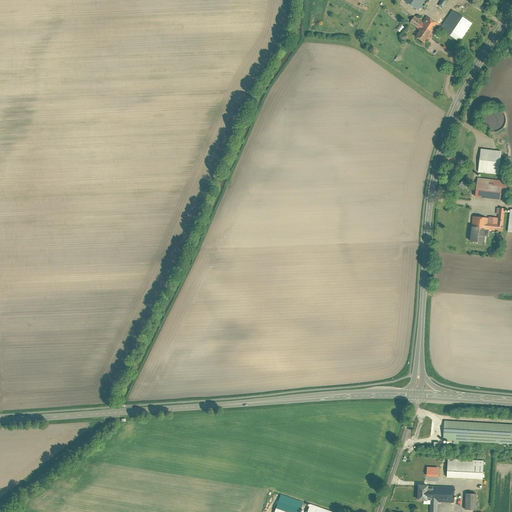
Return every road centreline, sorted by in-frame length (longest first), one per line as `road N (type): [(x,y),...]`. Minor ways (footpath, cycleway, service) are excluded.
road 1 (tertiary): [(417,395),(0,421)]
road 2 (tertiary): [(511,14),(471,75),(440,152),(417,395)]
road 3 (unclassified): [(417,395),(380,511)]
